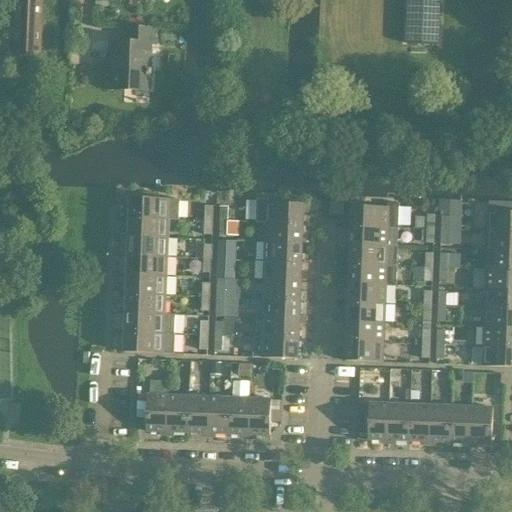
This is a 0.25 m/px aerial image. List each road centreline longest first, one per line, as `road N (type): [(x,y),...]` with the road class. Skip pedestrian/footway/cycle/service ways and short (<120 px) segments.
road 1 (residential): [(105,468),(321,477)]
road 2 (residential): [(321,477),(511,484)]
road 3 (residential): [(321,477),(324,356)]
